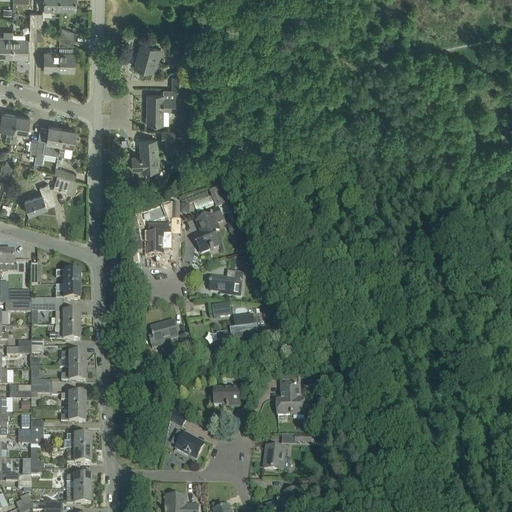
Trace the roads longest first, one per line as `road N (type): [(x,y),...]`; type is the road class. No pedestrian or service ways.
road 1 (unclassified): [(421,511),(226,104),(218,12)]
road 2 (residential): [(112,477),(98,272)]
road 3 (residential): [(97,258),(97,112)]
